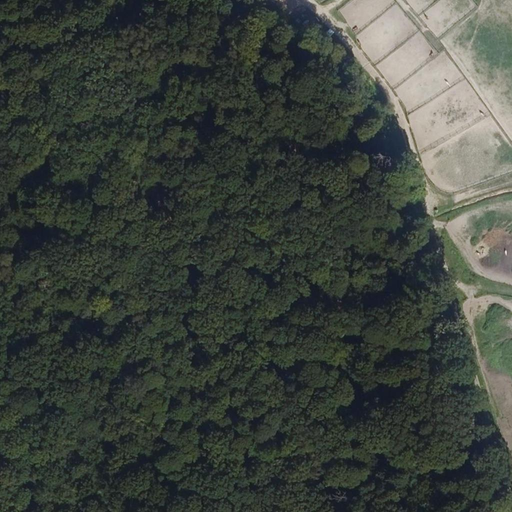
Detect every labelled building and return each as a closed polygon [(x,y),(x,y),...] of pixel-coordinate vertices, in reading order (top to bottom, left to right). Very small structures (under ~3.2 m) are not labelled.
[(356,34),(397,2),(395,0),(351,0),(338,11),(356,34)] [(405,0),(418,16),(438,0),(405,0)] [(472,0),(438,0),(418,16),(437,39),(477,6),(472,0)] [(301,25),(309,16),(300,8),(292,17),(301,25)] [(438,53),(393,89),(406,108),(407,115),(466,78),(445,48),(438,53)] [(492,114),(466,78),(407,115),(410,125),(419,154),(492,114)] [(511,141),(492,114),(419,154),(426,177),(430,181),(435,186),(440,191),(447,192),(454,193),(511,172),(511,141)]
